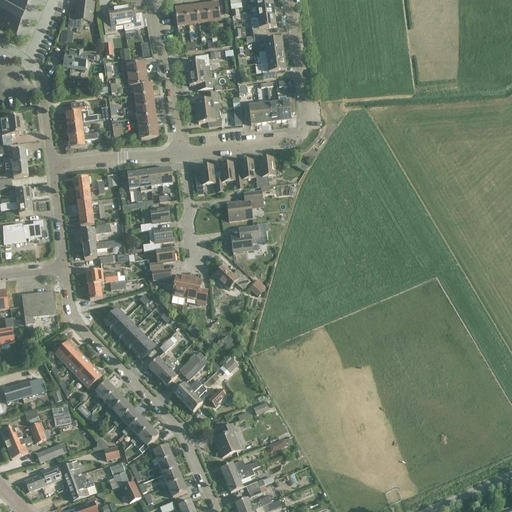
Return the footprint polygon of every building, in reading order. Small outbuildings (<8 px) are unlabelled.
[(20,0),(0,0),(0,27),(10,33),(18,10),(16,9),(20,0)] [(254,2),(255,9),(272,7),(271,0),(248,0),(249,3),(254,2)] [(239,9),(238,1),(230,2),(231,10),(239,9)] [(90,24),(92,3),(77,2),(75,16),(69,16),(67,28),(80,29),(81,23),(90,24)] [(207,7),(209,23),(220,22),(218,5),(207,7)] [(120,8),(123,26),(131,25),(132,30),(143,28),(141,14),(134,15),(133,6),(120,8)] [(196,8),(198,24),(209,23),(207,7),(196,8)] [(256,13),(257,20),(274,18),(272,7),(255,9),(251,10),(251,14),(256,13)] [(123,26),(120,8),(107,11),(109,20),(102,21),(104,35),(116,33),(115,28),(123,26)] [(198,24),(196,8),(186,9),(187,26),(198,24)] [(187,26),(186,9),(175,11),(177,27),(187,26)] [(257,20),(250,21),(253,37),(266,35),(265,30),(275,28),(274,18),(257,20)] [(74,33),(63,32),(62,42),(72,44),(74,33)] [(267,41),(266,35),(253,37),(253,43),(259,43),(259,47),(264,47),(265,52),(282,50),(280,39),(267,41)] [(150,58),(148,44),(141,45),(143,59),(150,58)] [(282,50),(265,52),(258,53),(259,58),(266,57),(266,64),(283,61),(282,50)] [(127,51),(120,52),(121,62),(128,61),(127,51)] [(96,62),(97,56),(82,54),(82,53),(77,52),(76,55),(65,53),(63,68),(84,71),(86,60),(96,62)] [(187,77),(210,74),(208,56),(195,58),(195,64),(186,66),(187,77)] [(283,61),(266,64),(260,64),(262,81),(276,79),(275,73),(285,72),(283,61)] [(128,77),(144,75),(143,64),(126,66),(128,77)] [(210,74),(187,77),(189,87),(198,86),(199,92),(212,90),(210,74)] [(144,75),(128,77),(129,88),(150,85),(146,85),(144,75)] [(150,85),(129,88),(133,87),(134,98),(151,96),(150,85)] [(239,90),(240,96),(248,95),(246,88),(239,89),(239,90)] [(196,114),(213,112),(212,105),(218,104),(216,94),(212,95),(203,96),(204,102),(195,103),(196,114)] [(151,96),(134,98),(136,108),(153,106),(151,96)] [(296,114),(294,98),(285,99),(286,103),(278,104),(281,123),(291,122),(290,115),(296,114)] [(281,123),(278,104),(271,104),(271,101),(268,102),(271,124),(281,123)] [(271,124),(268,102),(264,102),(265,105),(259,106),(261,125),(271,124)] [(71,114),(66,114),(67,126),(96,123),(98,122),(97,116),(88,117),(88,112),(85,112),(84,104),(70,105),(71,114)] [(261,125),(259,106),(250,107),(250,104),(242,104),(244,120),(249,119),(250,127),(261,125)] [(153,106),(136,108),(137,119),(154,117),(153,106)] [(213,112),(196,114),(198,125),(207,124),(208,129),(221,127),(219,117),(214,118),(213,112)] [(0,119),(0,124),(1,130),(0,129),(0,131),(2,143),(11,142),(10,136),(22,134),(20,117),(6,119),(0,119)] [(154,117),(137,119),(139,129),(155,127),(154,117)] [(96,123),(67,126),(68,138),(83,136),(82,129),(96,128),(96,123)] [(155,127),(139,129),(140,141),(157,139),(155,127)] [(83,136),(68,138),(70,150),(85,148),(84,141),(98,139),(97,135),(83,136)] [(11,151),(13,160),(9,160),(9,165),(10,166),(25,164),(24,150),(11,151)] [(261,173),(255,174),(255,179),(257,189),(268,187),(267,177),(275,176),(273,159),(259,161),(261,173)] [(255,179),(255,174),(253,161),(239,163),(241,177),(235,178),(235,181),(237,191),(243,190),(241,181),(255,179)] [(14,172),(15,178),(27,177),(25,164),(10,166),(9,165),(4,166),(5,171),(12,170),(12,173),(14,172)] [(221,181),(215,182),(216,184),(217,194),(223,193),(222,183),(235,181),(235,178),(233,164),(219,166),(221,181)] [(216,184),(215,182),(213,167),(199,168),(201,182),(195,183),(197,196),(203,196),(202,186),(216,184)] [(159,171),(161,187),(172,185),(170,169),(159,171)] [(159,171),(148,172),(150,188),(161,187),(159,171)] [(138,174),(140,193),(151,192),(150,188),(148,172),(138,174)] [(140,193),(138,174),(126,175),(128,193),(134,192),(135,204),(137,204),(138,210),(142,210),(141,203),(140,193)] [(115,177),(107,178),(108,188),(116,187),(115,177)] [(75,192),(92,190),(91,186),(88,186),(87,178),(74,180),(75,192)] [(0,189),(12,188),(11,180),(0,182),(0,189)] [(17,203),(31,202),(29,190),(15,192),(17,203)] [(77,204),(90,202),(89,194),(92,194),(92,190),(75,192),(77,204)] [(250,203),(262,201),(261,192),(243,195),(244,203),(226,205),(229,223),(252,220),(250,203)] [(10,210),(18,209),(18,215),(32,213),(31,202),(17,203),(9,204),(0,205),(1,210),(10,209),(10,210)] [(90,202),(77,204),(78,215),(92,214),(90,202)] [(153,231),(157,230),(157,225),(169,223),(167,209),(150,211),(152,225),(140,226),(141,233),(153,232),(153,231)] [(92,214),(78,215),(80,228),(93,226),(92,214)] [(40,233),(40,228),(43,227),(42,221),(32,223),(32,225),(22,227),(21,225),(2,228),(3,245),(25,243),(25,239),(28,238),(28,241),(32,240),(31,238),(34,237),(34,239),(41,238),(41,240),(46,239),(45,232),(40,233)] [(251,241),(258,240),(257,228),(244,229),(245,236),(231,238),(232,253),(252,251),(251,241)] [(82,245),(96,244),(95,235),(104,234),(103,229),(80,232),(82,245)] [(153,231),(153,232),(154,244),(142,246),(143,253),(155,251),(160,250),(159,244),(172,243),(170,229),(157,230),(153,231)] [(96,244),(82,245),(84,260),(96,259),(95,247),(99,246),(99,250),(121,248),(120,241),(96,244)] [(155,251),(157,264),(149,265),(150,272),(163,270),(162,264),(175,262),(173,248),(160,250),(155,251)] [(126,256),(117,257),(118,264),(129,263),(128,259),(126,259),(126,256)] [(113,258),(100,259),(101,266),(114,264),(113,258)] [(242,290),(250,282),(239,272),(234,277),(223,267),(214,277),(228,290),(235,284),(242,290)] [(109,284),(118,282),(117,274),(104,275),(105,278),(103,279),(102,271),(86,273),(88,286),(100,285),(109,284)] [(185,298),(189,279),(176,276),(175,279),(171,278),(170,271),(152,274),(153,281),(165,280),(166,285),(174,287),(172,296),(185,298)] [(189,279),(185,298),(197,301),(196,305),(204,306),(207,291),(200,289),(202,281),(189,279)] [(125,289),(124,281),(118,282),(109,284),(110,291),(125,289)] [(248,290),(258,298),(264,292),(254,283),(248,290)] [(88,286),(89,296),(89,301),(101,300),(100,285),(88,286)] [(0,310),(8,310),(7,296),(6,291),(0,291),(0,310)] [(22,296),(25,320),(33,319),(33,314),(56,311),(54,292),(22,296)] [(127,319),(117,309),(103,322),(113,332),(127,319)] [(12,319),(5,320),(6,330),(13,329),(12,319)] [(122,342),(136,329),(127,319),(113,332),(122,342)] [(192,327),(188,331),(195,338),(199,334),(192,327)] [(0,339),(13,337),(12,329),(0,330),(0,339)] [(145,338),(136,329),(122,342),(132,352),(145,338)] [(141,362),(155,348),(145,338),(132,352),(141,362)] [(228,338),(223,342),(228,347),(233,343),(228,338)] [(164,354),(174,345),(169,340),(159,349),(164,354)] [(66,367),(79,354),(68,342),(63,347),(61,346),(53,354),(66,367)] [(66,367),(77,379),(90,366),(79,354),(66,367)] [(184,377),(193,369),(200,361),(195,356),(179,372),(184,377)] [(158,377),(167,368),(172,364),(168,360),(163,364),(158,359),(148,368),(158,377)] [(230,360),(222,368),(230,375),(238,367),(230,360)] [(90,366),(77,379),(90,392),(95,387),(93,385),(102,377),(90,366)] [(59,373),(54,367),(51,370),(55,378),(59,373)] [(167,368),(158,377),(167,387),(177,378),(167,368)] [(193,369),(184,377),(189,382),(197,374),(193,369)] [(7,404),(32,397),(44,394),(40,380),(3,391),(7,404)] [(174,394),(183,404),(202,386),(197,381),(193,384),(194,385),(188,390),(184,385),(174,394)] [(63,392),(66,389),(68,388),(62,382),(59,385),(63,392)] [(98,409),(116,392),(107,383),(96,393),(102,400),(96,406),(98,409)] [(202,386),(183,404),(193,413),(202,404),(197,399),(206,390),(202,386)] [(71,395),(66,389),(63,392),(67,399),(71,395)] [(208,401),(215,409),(227,397),(220,390),(208,401)] [(58,391),(52,393),(56,405),(62,403),(58,391)] [(116,392),(98,409),(99,410),(106,404),(111,409),(105,415),(107,417),(124,401),(116,392)] [(124,401),(107,417),(108,419),(114,413),(119,418),(113,424),(115,426),(133,410),(124,401)] [(266,405),(253,410),(256,417),(269,412),(266,405)] [(133,410),(115,426),(116,428),(123,422),(128,427),(122,433),(124,435),(141,418),(133,410)] [(36,414),(25,417),(29,428),(39,425),(37,420),(38,419),(36,414)] [(141,418),(124,435),(125,436),(131,431),(136,436),(130,442),(132,444),(150,427),(141,418)] [(29,428),(29,429),(36,446),(46,442),(54,438),(51,429),(42,433),(39,425),(29,428)] [(222,459),(241,451),(233,432),(235,432),(232,425),(219,431),(222,437),(214,440),(222,459)] [(6,447),(22,440),(17,427),(1,434),(6,447)] [(150,427),(132,444),(134,445),(140,440),(145,445),(139,451),(142,455),(148,449),(147,447),(159,436),(150,427)] [(6,447),(12,461),(28,454),(24,445),(26,444),(26,446),(32,444),(30,438),(23,441),(22,440),(6,447)] [(109,451),(99,439),(94,442),(98,446),(97,449),(93,450),(94,454),(104,452),(109,451)] [(40,464),(63,455),(59,446),(36,455),(40,464)] [(153,453),(158,464),(173,458),(168,447),(153,453)] [(113,460),(119,458),(117,449),(110,450),(113,460)] [(113,460),(110,450),(109,451),(104,452),(107,462),(113,460)] [(163,476),(177,470),(173,458),(158,464),(163,476)] [(233,465),(233,464),(220,469),(226,482),(252,470),(259,468),(257,463),(250,466),(249,465),(244,467),(242,461),(233,465)] [(81,476),(79,471),(76,462),(60,469),(65,482),(76,478),(81,476)] [(129,467),(137,484),(141,482),(133,465),(129,467)] [(42,488),(42,489),(62,481),(58,470),(40,476),(43,483),(40,484),(42,488)] [(163,476),(168,487),(182,481),(177,470),(163,476)] [(226,482),(231,494),(243,489),(240,482),(254,476),(252,470),(226,482)] [(104,493),(128,484),(124,473),(113,477),(114,479),(101,484),(104,493)] [(43,483),(40,476),(24,483),(28,493),(42,488),(40,484),(43,483)] [(79,486),(79,485),(76,478),(65,482),(68,490),(79,486)] [(81,491),(86,489),(94,487),(93,484),(97,482),(96,479),(79,485),(79,486),(68,490),(71,496),(82,491),(81,491)] [(248,493),(259,489),(264,486),(262,480),(246,487),(248,493)] [(182,481),(168,487),(172,499),(187,493),(182,481)] [(140,498),(132,483),(121,488),(129,503),(140,498)] [(138,487),(142,495),(146,493),(142,484),(138,487)] [(82,491),(71,496),(73,502),(88,496),(86,489),(81,491),(82,491)] [(259,489),(248,493),(250,498),(261,494),(259,489)] [(144,498),(148,506),(152,504),(148,496),(144,498)] [(237,511),(250,511),(266,505),(271,503),(268,496),(258,501),(259,502),(250,506),(247,499),(234,504),(237,511)] [(90,503),(76,509),(76,511),(97,511),(94,502),(96,501),(94,497),(88,500),(90,503)] [(168,505),(167,501),(157,505),(159,509),(168,505)] [(179,511),(194,511),(190,501),(177,506),(179,511)] [(161,511),(170,511),(175,510),(172,503),(160,509),(161,511)]
